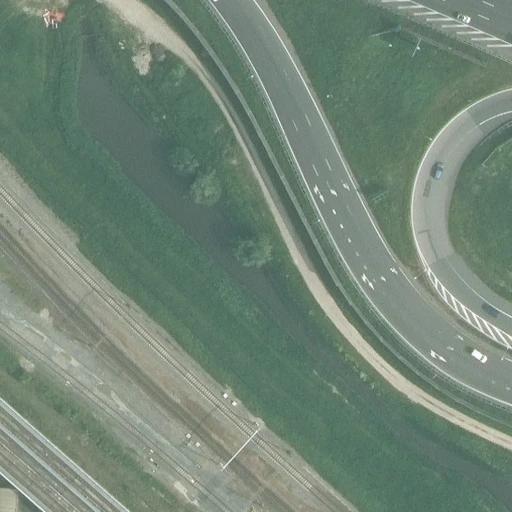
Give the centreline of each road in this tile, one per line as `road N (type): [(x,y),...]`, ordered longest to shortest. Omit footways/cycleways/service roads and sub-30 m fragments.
road 1 (track): [(45,0),(38,101),(60,168),(116,236),(238,355),(422,511)]
road 2 (motorway): [(231,0),(357,242),(404,315),(450,356),(511,387)]
road 3 (motorway): [(511,330),(461,299),(432,258),(424,217),(448,153),(473,129),(511,111)]
